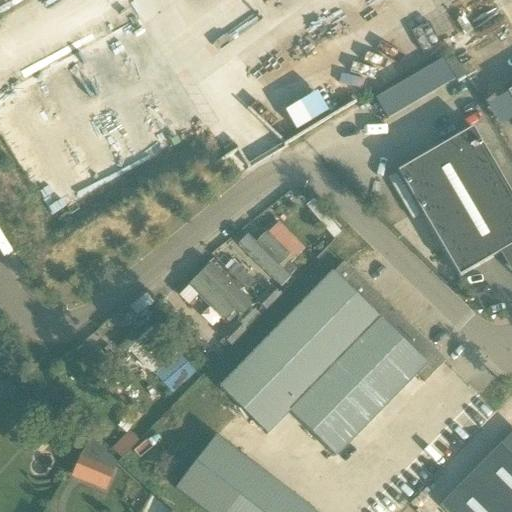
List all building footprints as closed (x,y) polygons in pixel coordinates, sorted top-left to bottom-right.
[(448,80),(460,77),(453,57),(442,61),(448,80)] [(381,120),(450,81),(438,60),(369,99),(381,120)] [(289,132),(322,115),(311,93),(277,111),(289,132)] [(511,197),(472,129),(397,173),(458,278),(500,254),(511,273),(511,197)] [(247,236),(237,246),(281,288),(291,278),(290,277),(296,270),(289,264),(283,270),(278,265),(287,254),(267,235),(257,245),(247,236)] [(221,252),(213,260),(243,288),(251,280),(221,252)] [(402,389),(411,397),(445,362),(344,263),(219,389),(266,436),(289,413),(334,458),(402,389)] [(211,264),(180,296),(188,304),(196,296),(223,322),(234,311),(238,315),(250,304),(211,264)] [(266,312),(281,296),(271,287),(256,302),(266,312)] [(246,332),(237,322),(221,338),(231,347),(246,332)] [(122,347),(166,397),(190,377),(147,326),(122,347)] [(499,443),(438,505),(444,511),(511,511),(511,432),(500,444),(499,443)] [(172,493),(196,511),(305,511),(212,441),(172,493)] [(162,511),(164,510),(152,500),(147,509),(146,508),(144,511),(162,511)]
